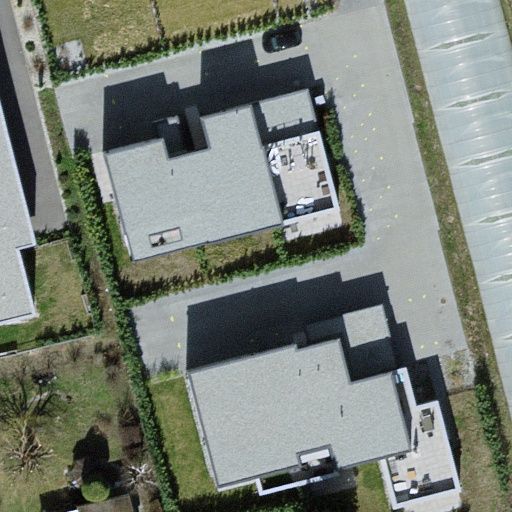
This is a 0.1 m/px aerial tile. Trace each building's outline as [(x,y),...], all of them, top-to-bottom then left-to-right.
[(511,0),(411,0),(511,453),(511,14),(511,12),(511,0)] [(163,138),(105,152),(130,257),(337,207),(309,90),(201,116),(209,147),(168,157),(163,138)] [(0,326),(36,318),(18,245),(32,242),(0,113),(0,326)] [(306,342),(190,373),(219,485),(298,464),(294,450),(331,441),(337,464),(409,446),(389,373),(402,369),(384,301),(301,322),(306,342)] [(132,511),(130,496),(77,506),(78,511),(132,511)]
